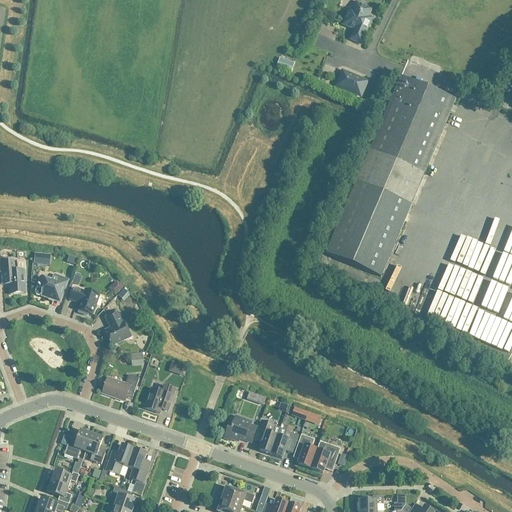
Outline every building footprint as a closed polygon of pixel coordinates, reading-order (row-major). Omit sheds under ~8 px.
[(353,12),(350,10),(344,25),(355,30),(351,39),(360,43),(371,19),(367,18),(371,10),(369,9),(369,8),(368,6),(366,5),(363,4),(361,3),(359,3),(358,5),(356,4),(353,12)] [(288,70),(291,61),(277,57),(274,66),(288,70)] [(342,72),(336,86),(360,96),(366,82),(342,72)] [(400,78),(356,182),(325,254),(381,277),(456,101),(400,78)] [(443,87),(448,89),(451,80),(446,78),(443,87)] [(446,144),(454,148),(452,151),(463,156),(465,151),(441,139),(439,145),(445,147),(446,144)] [(460,177),(463,171),(433,155),(430,161),(460,177)] [(430,166),(427,173),(454,183),(457,176),(430,166)] [(445,206),(451,187),(424,178),(418,197),(445,206)] [(488,232),(504,193),(497,190),(480,229),(488,232)] [(412,240),(401,268),(469,295),(478,271),(470,268),(470,267),(460,263),(461,261),(440,253),(440,251),(412,240)] [(511,256),(511,247),(494,240),(490,247),(511,256)] [(34,253),(32,260),(45,264),(47,256),(34,253)] [(8,258),(0,258),(0,273),(1,273),(2,277),(2,285),(9,285),(10,295),(26,294),(24,270),(18,271),(17,261),(8,262),(8,258)] [(404,276),(398,273),(390,290),(403,296),(400,301),(406,304),(418,278),(405,272),(404,276)] [(476,299),(486,274),(481,272),(470,296),(476,299)] [(489,309),(509,317),(511,308),(511,288),(509,287),(510,286),(500,282),(501,280),(488,274),(478,300),(490,305),(489,309)] [(36,295),(39,296),(40,296),(49,299),(49,300),(53,301),(53,300),(60,303),(67,281),(54,276),(51,282),(40,279),(37,289),(35,290),(34,293),(36,295)] [(113,292),(121,284),(114,278),(106,285),(113,292)] [(414,307),(426,281),(420,278),(407,304),(414,307)] [(438,313),(435,320),(481,336),(491,309),(427,287),(420,309),(432,313),(433,311),(438,313)] [(73,289),(69,300),(80,304),(78,310),(79,310),(78,313),(87,317),(88,314),(92,315),(99,295),(85,290),(84,292),(73,289)] [(122,323),(117,312),(105,318),(110,329),(104,331),(112,347),(131,338),(123,322),(122,323)] [(490,315),(482,341),(488,343),(497,317),(490,315)] [(511,327),(501,324),(492,349),(503,352),(504,349),(511,352),(511,327)] [(134,367),(141,365),(140,359),(132,361),(134,367)] [(183,376),(186,368),(180,366),(177,374),(183,376)] [(139,379),(128,375),(125,385),(108,379),(102,394),(124,402),(128,391),(134,393),(139,379)] [(151,389),(144,409),(159,414),(161,409),(167,412),(170,403),(175,390),(164,386),(161,393),(151,389)] [(316,425),(320,416),(292,404),(289,413),(316,425)] [(228,427),(224,439),(230,441),(231,439),(238,442),(239,439),(251,443),(257,428),(250,426),(251,423),(235,417),(231,428),(228,427)] [(261,422),(255,441),(262,443),(259,451),(270,455),(277,437),(280,428),(261,422)] [(277,437),(270,455),(282,459),(285,451),(286,447),(294,450),(298,436),(286,432),(286,431),(280,428),(277,437)] [(85,452),(91,435),(80,431),(76,444),(69,441),(67,446),(64,456),(77,460),(80,450),(85,452)] [(91,435),(85,452),(92,454),(90,461),(101,465),(105,454),(98,451),(103,439),(91,435)] [(314,440),(301,435),(296,450),(302,452),(298,465),(310,469),(317,451),(311,449),(314,440)] [(64,437),(61,444),(67,446),(69,441),(70,439),(64,437)] [(320,442),(317,451),(310,469),(322,474),(327,461),(335,464),(340,449),(320,442)] [(127,468),(134,450),(121,446),(118,454),(112,452),(106,471),(119,476),(122,466),(127,468)] [(134,450),(127,468),(133,470),(129,480),(143,484),(150,464),(144,461),(146,454),(134,450)] [(51,482),(68,488),(70,481),(76,483),(79,475),(72,473),(71,477),(55,471),(51,482)] [(68,488),(51,482),(47,493),(59,497),(58,501),(68,505),(71,496),(66,494),(68,488)] [(112,498),(109,506),(125,511),(131,511),(135,502),(124,497),(126,492),(114,488),(111,498),(112,498)] [(240,493),(226,488),(225,491),(223,490),(221,495),(223,496),(222,500),(241,507),(243,501),(252,504),(254,497),(242,492),(240,493)] [(267,497),(261,495),(257,507),(263,509),(267,497)] [(372,501),(358,501),(358,511),(382,511),(383,511),(383,496),(372,497),(372,501)] [(400,511),(402,510),(405,505),(405,496),(397,496),(397,504),(394,504),(394,511),(397,511),(400,511)] [(41,499),(37,510),(42,511),(55,511),(56,511),(58,511),(62,511),(64,508),(41,499)] [(239,511),(241,507),(222,500),(220,504),(218,504),(217,509),(218,510),(217,511),(239,511)] [(285,511),(288,505),(276,500),(273,508),(267,505),(264,511),(285,511)]
